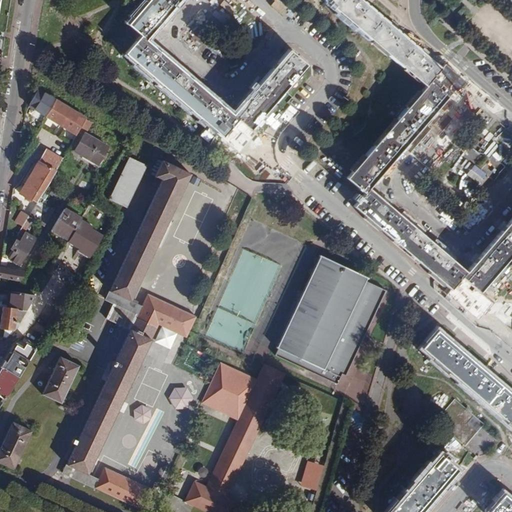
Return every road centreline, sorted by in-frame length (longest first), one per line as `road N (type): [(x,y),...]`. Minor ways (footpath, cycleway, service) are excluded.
road 1 (residential): [(511,359),(287,164),(284,139),(331,76),(329,65),(284,27)]
road 2 (tertiary): [(30,0),(0,186)]
road 3 (tertiary): [(414,0),(421,28),(511,106)]
road 4 (residential): [(196,0),(172,28),(173,38),(225,86),(241,80)]
